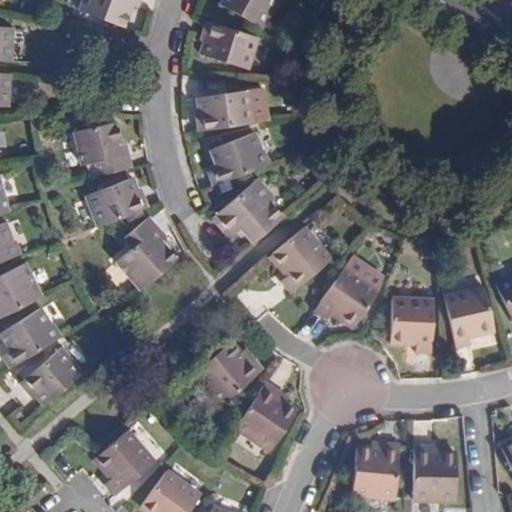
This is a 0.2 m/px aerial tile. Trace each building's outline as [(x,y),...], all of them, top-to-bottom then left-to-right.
[(139,8),(142,0),(81,0),(78,10),(125,27),(134,5),(139,8)] [(276,13),(283,1),(280,0),(221,0),(220,3),(264,29),(273,12),(276,13)] [(250,69),(259,39),(206,22),(200,39),(203,41),(198,55),(250,69)] [(0,60),(13,61),(15,28),(0,27),(0,60)] [(0,104),(11,105),(13,74),(0,73),(0,104)] [(197,132),(268,121),(263,88),(198,98),(199,111),(194,111),(197,132)] [(97,176),(133,168),(128,139),(123,140),(119,121),(75,131),(82,165),(94,162),(97,176)] [(212,186),(272,163),(265,148),(262,150),(255,133),(209,150),(216,168),(207,172),(212,186)] [(0,213),(10,211),(1,176),(0,176),(0,213)] [(97,227),(151,206),(143,187),(139,189),(135,177),(85,197),(97,227)] [(251,244),(285,215),(272,202),(276,198),(258,178),(212,218),(230,238),(239,231),(251,244)] [(140,290),(178,257),(163,240),(167,238),(149,217),(123,239),(131,249),(116,263),(140,290)] [(0,261),(22,253),(18,240),(14,242),(8,223),(0,226),(0,261)] [(329,260),(302,228),(272,254),(290,275),(300,286),(329,260)] [(0,317),(42,296),(26,262),(0,275),(0,317)] [(377,292),(343,268),(319,302),(332,311),(353,326),(377,292)] [(291,294),(300,286),(290,275),(281,282),(291,294)] [(511,314),(511,279),(498,286),(511,314)] [(446,299),(455,338),(469,335),(494,328),(485,289),(446,299)] [(391,340),(417,341),(433,342),(435,303),(413,302),(393,300),(391,340)] [(319,302),(314,310),(327,320),(332,311),(319,302)] [(11,367),(62,335),(54,323),(51,326),(41,309),(1,334),(12,351),(3,356),(11,367)] [(469,335),(455,338),(457,347),(471,345),(469,335)] [(236,347),(230,341),(194,372),(221,403),(263,369),(253,357),(247,361),(236,347)] [(433,342),(417,341),(416,351),(433,353),(433,342)] [(242,343),(236,347),(247,361),(253,357),(242,343)] [(43,406),(82,372),(62,349),(50,360),(25,381),(21,384),(30,394),(33,393),(43,406)] [(19,375),(25,381),(50,360),(44,353),(19,375)] [(280,392),(265,381),(234,427),(270,451),(295,412),(290,408),(277,398),(280,392)] [(294,402),(280,392),(277,398),(290,408),(294,402)] [(153,464),(127,429),(93,459),(110,479),(106,483),(114,495),(153,464)] [(381,450),(381,442),(365,441),(365,449),(381,450)] [(399,443),(381,442),(381,450),(365,449),(356,447),(352,494),(395,498),(399,443)] [(511,469),(511,444),(509,446),(502,449),(511,469)] [(458,454),(452,454),(433,454),(433,445),(417,445),(413,498),(456,500),(458,454)] [(433,454),(452,454),(452,446),(433,445),(433,454)] [(167,472),(142,507),(148,511),(189,511),(201,497),(167,472)] [(31,511),(22,502),(9,511),(31,511)]
